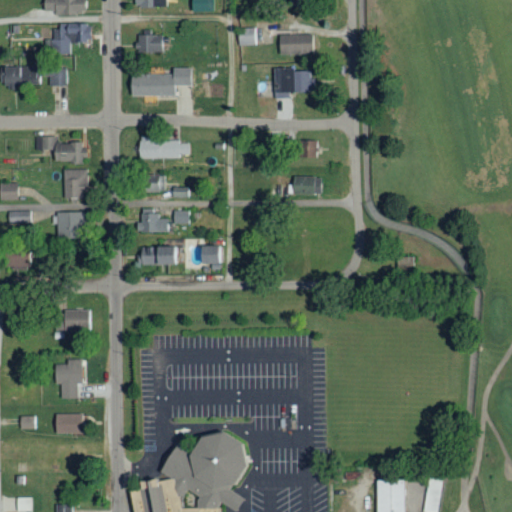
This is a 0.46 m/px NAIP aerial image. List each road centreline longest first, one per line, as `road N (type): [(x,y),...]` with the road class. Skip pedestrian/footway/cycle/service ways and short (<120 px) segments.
road 1 (residential): [(111,0),(118,511)]
road 2 (residential): [(354,265),(321,285),(0,289)]
road 3 (residential): [(0,121),(355,123)]
road 4 (residential): [(354,265),(361,238),(352,0)]
